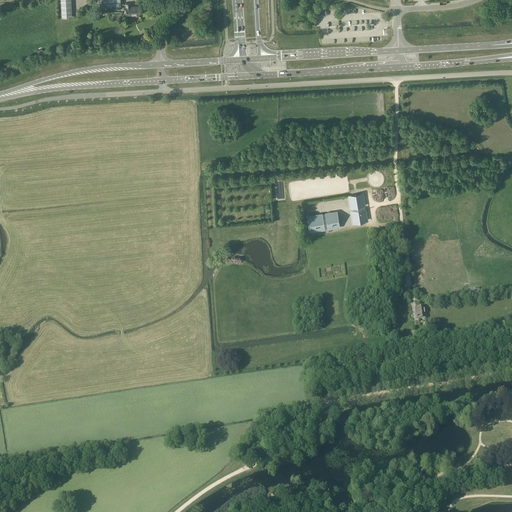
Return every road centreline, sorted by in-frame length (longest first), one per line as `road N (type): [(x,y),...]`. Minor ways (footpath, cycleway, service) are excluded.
road 1 (track): [(511,373),(326,404),(281,451),(175,511)]
road 2 (unclassified): [(162,80),(162,91),(394,79)]
road 3 (unclassified): [(410,294),(394,163),(394,79)]
road 4 (secondary): [(161,64),(72,72),(0,94)]
road 5 (secondary): [(0,99),(162,80)]
road 6 (primary): [(251,75),(399,67)]
road 7 (primary): [(398,50),(259,58)]
road 8 (unclassified): [(398,50),(395,9),(474,0)]
